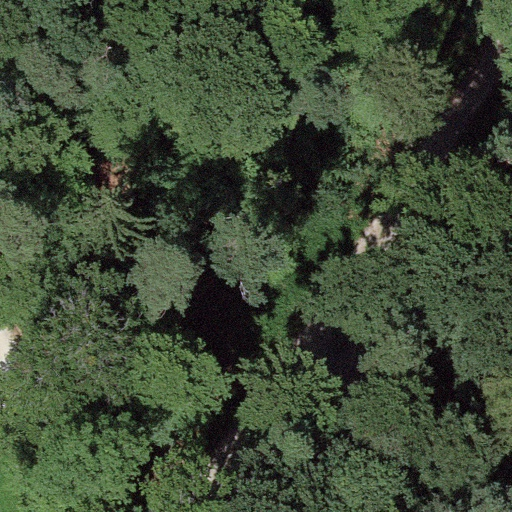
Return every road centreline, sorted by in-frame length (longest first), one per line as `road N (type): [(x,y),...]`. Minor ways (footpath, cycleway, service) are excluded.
road 1 (track): [(197,511),(301,351),(511,372)]
road 2 (track): [(301,351),(511,44)]
road 3 (track): [(0,356),(51,511)]
